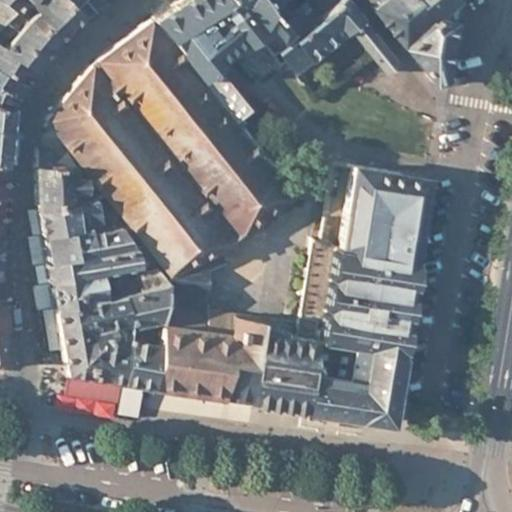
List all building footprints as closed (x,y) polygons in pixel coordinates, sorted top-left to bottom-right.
[(0,0),(0,26),(13,10),(1,0),(0,0)] [(0,29),(12,39),(38,59),(47,47),(53,40),(64,29),(66,27),(38,0),(34,0),(28,5),(23,0),(1,0),(13,10),(0,26),(0,29)] [(34,0),(38,0),(66,27),(75,19),(81,14),(66,0),(23,0),(28,5),(34,0)] [(66,0),(81,14),(89,7),(96,0),(66,0)] [(225,106),(242,92),(231,78),(219,64),(217,61),(253,32),(230,0),(177,0),(151,18),(225,106)] [(278,63),(283,59),(272,47),(289,32),(263,0),(230,0),(253,32),(278,63)] [(263,0),(289,32),(313,14),(302,1),(288,12),(278,0),(263,0)] [(321,7),(329,0),(301,0),(302,1),(313,14),(321,7)] [(345,27),(358,16),(344,0),(329,0),(321,7),(341,31),(345,27)] [(371,0),(367,3),(401,45),(440,6),(446,0),(371,0)] [(446,0),(440,6),(452,8),(452,0),(446,0)] [(440,6),(401,45),(431,81),(441,79),(452,8),(440,6)] [(298,66),(341,31),(321,7),(313,14),(289,32),(272,47),(283,59),(289,67),(292,71),(298,66)] [(394,60),(358,16),(345,27),(380,69),(382,70),(394,60)] [(237,120),(225,106),(151,18),(122,38),(95,58),(239,236),(250,226),(255,233),(261,228),(256,222),(270,210),(275,217),(281,213),(277,206),(295,190),(237,120)] [(4,47),(33,67),(36,62),(38,59),(12,39),(8,42),(4,47)] [(0,68),(24,82),(28,75),(33,67),(4,47),(0,45),(0,68)] [(219,64),(231,78),(236,73),(225,59),(219,64)] [(71,84),(56,102),(43,116),(46,119),(41,123),(44,127),(49,124),(102,191),(123,217),(128,224),(124,228),(127,232),(132,229),(143,243),(156,259),(149,261),(154,266),(165,279),(204,265),(206,266),(208,254),(221,249),(221,248),(233,243),(233,240),(88,63),(86,66),(71,84)] [(298,66),(292,71),(299,80),(305,75),(298,66)] [(0,87),(10,93),(18,96),(22,87),(24,82),(0,68),(0,87)] [(0,103),(8,107),(9,102),(10,93),(0,87),(0,103)] [(254,106),(242,92),(225,106),(237,120),(254,106)] [(0,161),(3,162),(5,148),(8,116),(8,107),(0,103),(0,161)] [(62,146),(35,144),(33,161),(35,205),(80,196),(79,188),(80,181),(79,176),(68,177),(69,161),(66,153),(62,146)] [(352,165),(338,245),(412,259),(425,177),(352,165)] [(123,217),(102,191),(91,194),(99,216),(104,212),(113,219),(123,217)] [(36,215),(38,226),(75,220),(98,216),(99,216),(91,194),(80,196),(35,205),(36,215)] [(124,234),(127,232),(124,228),(128,224),(123,217),(113,219),(117,223),(124,234)] [(38,226),(39,232),(75,226),(75,220),(38,226)] [(44,263),(45,264),(130,245),(124,234),(117,223),(95,227),(94,224),(86,225),(86,224),(75,226),(39,232),(42,249),(44,263)] [(321,223),(319,239),(329,241),(332,225),(321,223)] [(124,234),(130,245),(132,245),(143,243),(132,229),(127,232),(124,234)] [(319,239),(311,237),(296,316),(316,319),(313,339),(396,351),(412,259),(338,245),(328,244),(329,241),(319,239)] [(136,264),(149,261),(156,259),(143,243),(132,245),(136,264)] [(47,281),(48,281),(99,271),(136,264),(132,245),(130,245),(45,264),(46,272),(47,281)] [(224,259),(221,249),(208,254),(206,266),(224,259)] [(202,295),(206,266),(204,265),(165,279),(165,282),(164,290),(177,291),(202,295)] [(121,291),(165,282),(165,279),(154,266),(100,277),(50,288),(51,295),(53,305),(121,291)] [(50,288),(100,277),(99,271),(48,281),(50,288)] [(160,310),(164,290),(165,282),(121,291),(127,323),(128,323),(159,318),(160,310)] [(177,291),(164,290),(160,310),(171,312),(171,308),(174,309),(177,291)] [(127,323),(121,291),(53,305),(56,322),(61,351),(64,372),(84,375),(118,380),(125,337),(128,323),(127,323)] [(257,316),(207,308),(206,314),(174,309),(171,308),(171,312),(160,310),(159,318),(154,341),(147,385),(244,399),(253,342),(255,331),(255,328),(257,316)] [(296,316),(293,333),(268,330),(267,332),(266,344),(258,402),(333,412),(385,420),(396,351),(313,339),(316,319),(296,316)] [(159,318),(128,323),(125,337),(154,341),(159,318)] [(255,331),(253,342),(266,344),(267,332),(255,331)] [(125,337),(118,380),(127,382),(147,385),(154,341),(125,337)] [(253,342),(244,399),(258,402),(266,344),(253,342)]
